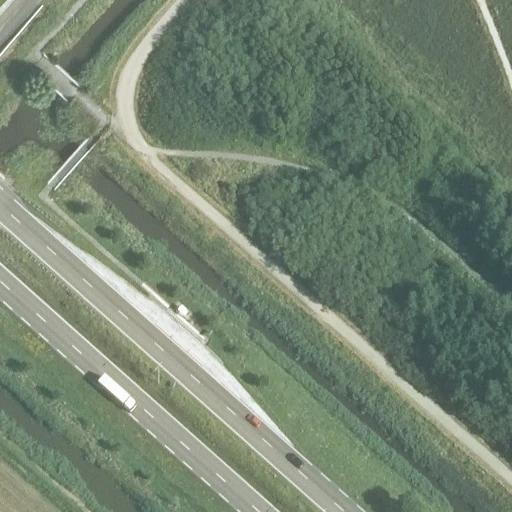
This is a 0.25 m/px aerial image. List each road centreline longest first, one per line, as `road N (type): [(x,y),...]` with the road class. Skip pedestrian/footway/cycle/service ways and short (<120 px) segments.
road 1 (primary): [(345,511),(0,204)]
road 2 (primary): [(0,283),(256,511)]
road 3 (track): [(110,125),(32,55),(82,0)]
road 4 (track): [(189,0),(140,59),(110,125)]
